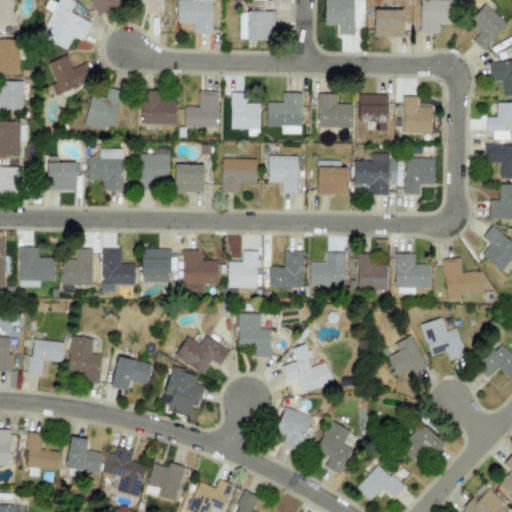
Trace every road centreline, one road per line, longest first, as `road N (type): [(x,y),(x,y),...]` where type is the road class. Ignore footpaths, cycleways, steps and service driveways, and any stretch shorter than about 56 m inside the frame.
road 1 (residential): [(0,216),(454,225),(455,65),(157,61),(123,44)]
road 2 (residential): [(0,399),(82,408),(184,434),(272,470),(342,511)]
road 3 (residential): [(511,407),(417,511)]
